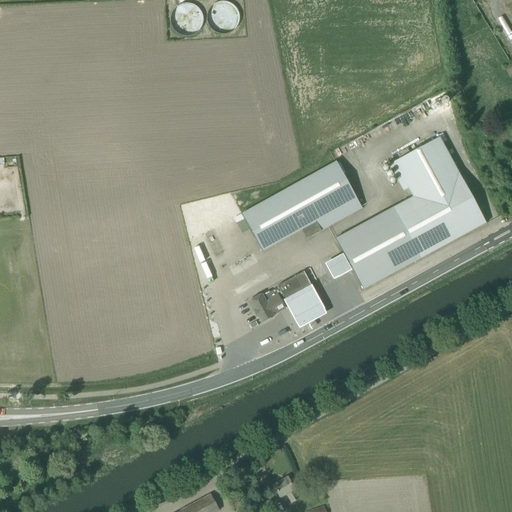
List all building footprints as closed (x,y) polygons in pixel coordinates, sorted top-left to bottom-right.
[(363,290),(420,259),(486,223),(458,172),(458,173),(439,137),(393,162),(413,197),(335,239),(343,252),(363,290)] [(306,239),(361,208),(335,163),(241,215),(261,252),(301,230),(306,239)] [(262,295),(248,302),(256,317),(258,316),(261,323),(273,316),(271,314),(284,307),(280,300),(283,298),(284,300),(310,285),(303,272),(277,286),(278,287),(270,292),(273,298),(266,302),(262,295)] [(309,289),(281,305),(296,333),(324,318),(309,289)] [(273,486),(280,498),(286,494),(291,503),(299,498),(287,478),(273,486)] [(216,511),(219,511),(210,495),(178,511),(216,511)]
